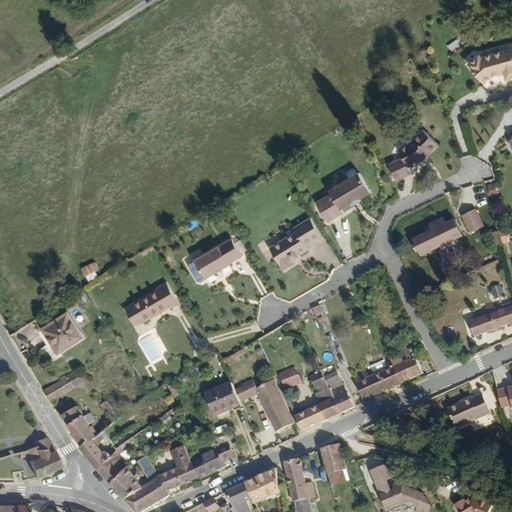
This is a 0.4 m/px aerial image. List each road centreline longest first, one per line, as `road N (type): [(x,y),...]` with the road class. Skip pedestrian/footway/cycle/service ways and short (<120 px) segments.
road 1 (residential): [(166,511),(511,349)]
road 2 (track): [(343,424),(359,442),(511,477)]
road 3 (unclassified): [(146,0),(0,90)]
road 4 (secondary): [(79,497),(73,459),(13,360)]
